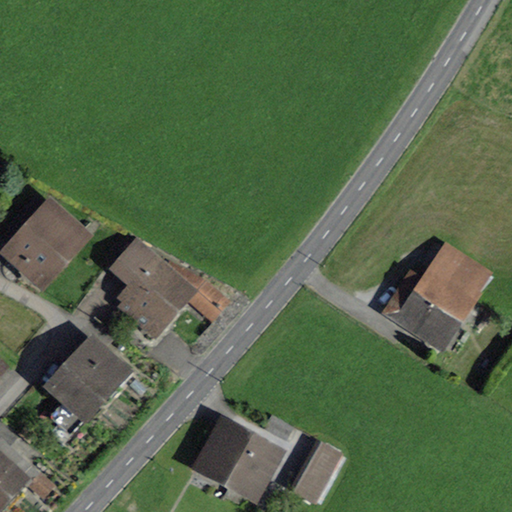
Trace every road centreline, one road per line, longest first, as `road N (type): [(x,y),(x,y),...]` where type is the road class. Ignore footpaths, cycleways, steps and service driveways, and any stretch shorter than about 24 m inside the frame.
road 1 (tertiary): [(483,0),(380,162),(297,269),(81,511)]
road 2 (residential): [(0,405),(56,345),(58,331),(47,311),(0,285)]
